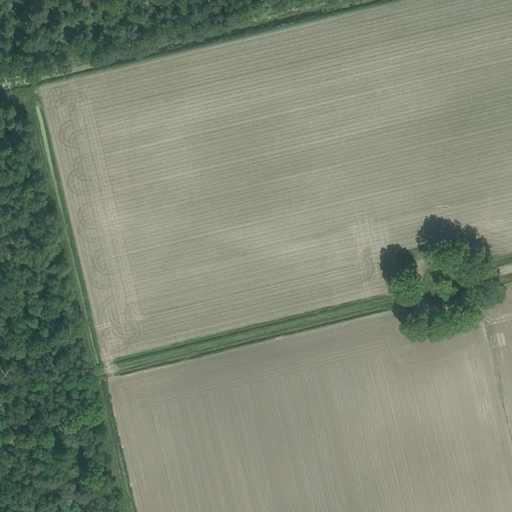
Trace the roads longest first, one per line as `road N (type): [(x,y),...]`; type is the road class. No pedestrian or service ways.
road 1 (track): [(126,511),(95,377),(416,290)]
road 2 (unclassified): [(495,270),(449,257),(417,264),(416,290),(431,313),(461,306),(478,281)]
